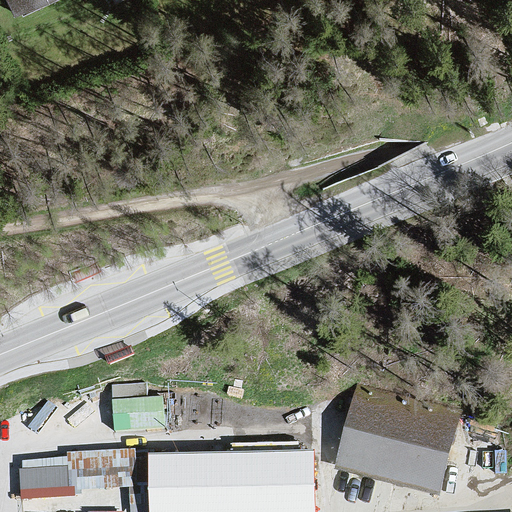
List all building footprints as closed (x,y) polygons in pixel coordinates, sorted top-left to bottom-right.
[(0,0),(0,3),(7,20),(58,0),(0,0)] [(147,381),(115,382),(116,429),(168,428),(168,393),(147,394),(147,381)] [(362,385),(342,459),(437,485),(457,411),(362,385)] [(22,456),(23,492),(135,487),(134,451),(22,456)] [(316,511),(315,453),(153,457),(154,511),(316,511)]
